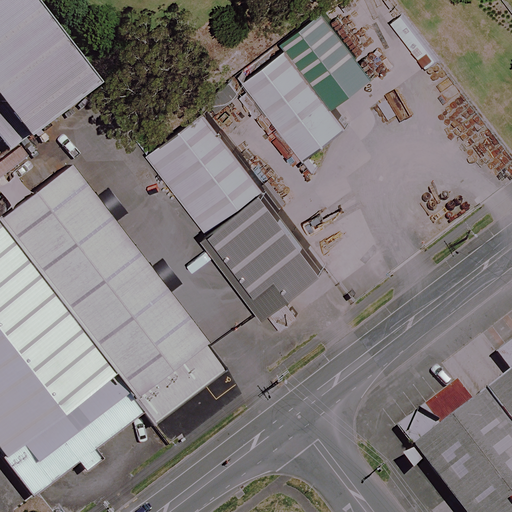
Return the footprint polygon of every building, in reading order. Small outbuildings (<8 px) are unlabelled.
[(0,0),(0,118),(19,145),(91,92),(22,0),(0,0)] [(332,12),(291,44),(340,106),(381,74),(332,12)] [(350,127),(290,51),(248,84),(307,160),(350,127)] [(329,259),(215,113),(159,157),(273,302),(329,259)] [(0,207),(0,256),(137,432),(214,372),(53,166),(0,207)] [(0,460),(98,384),(0,259),(0,460)] [(511,511),(511,362),(396,453),(442,511),(511,511)] [(98,384),(0,460),(0,478),(19,503),(126,420),(98,384)]
